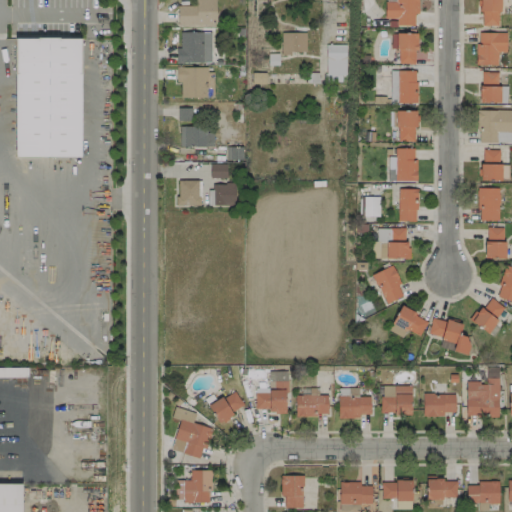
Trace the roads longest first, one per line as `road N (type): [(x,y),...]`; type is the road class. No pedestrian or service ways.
road 1 (tertiary): [(143,0),(144,511)]
road 2 (residential): [(449,0),(449,272)]
road 3 (residential): [(255,447),(511,445)]
